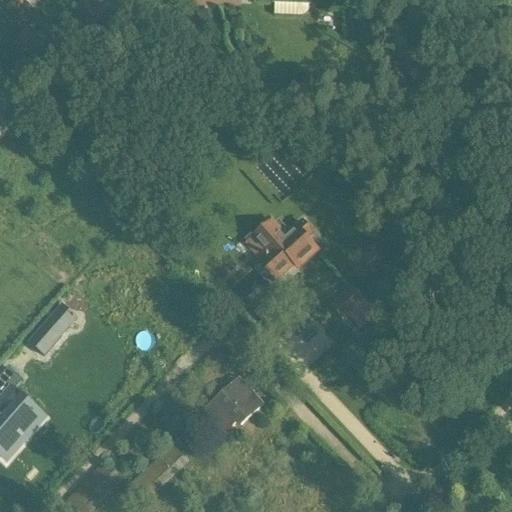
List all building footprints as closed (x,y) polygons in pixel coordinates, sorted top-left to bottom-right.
[(274,0),(274,17),(302,18),(304,17),(305,17),(307,16),(308,14),(309,12),(309,0),(274,0)] [(212,11),(200,15),(203,29),(216,26),(212,11)] [(87,16),(82,22),(83,29),(89,34),(97,24),(87,16)] [(0,139),(23,116),(0,93),(0,139)] [(478,176),(468,190),(486,203),(496,189),(478,176)] [(272,220),(244,246),(258,261),(257,262),(261,266),(276,283),(294,267),(296,269),(308,259),(317,250),(306,239),(312,234),(300,221),(292,228),(285,234),(272,220)] [(351,288),(330,307),(345,324),(350,319),(362,332),(378,317),(351,288)] [(59,309),(17,357),(33,371),(75,323),(59,309)] [(240,381),(205,412),(225,434),(237,423),(241,427),(263,406),(240,381)] [(0,456),(6,461),(15,450),(42,420),(13,394),(0,382),(0,383),(0,384),(0,456)] [(188,477),(188,506),(206,507),(253,460),(233,439),(216,454),(221,459),(211,469),(208,466),(196,479),(188,477)]
